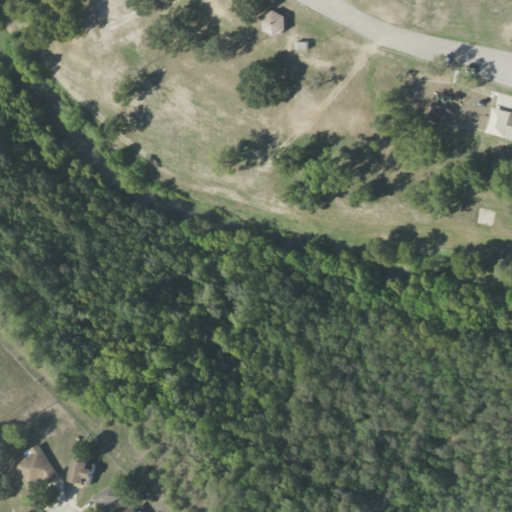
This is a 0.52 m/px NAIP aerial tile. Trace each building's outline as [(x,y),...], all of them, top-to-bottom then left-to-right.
[(262,17),(274,10),(285,17),(286,31),(275,38),(262,31),(262,17)] [(297,42),(308,42),(308,51),(296,50),(297,42)] [(511,111),(492,107),(485,133),(511,140),(511,111)] [(12,464),(30,493),(58,476),(40,446),(12,464)] [(92,463),(73,461),(70,484),(89,486),(92,463)] [(94,498),(102,511),(110,511),(126,503),(115,485),(94,498)]
